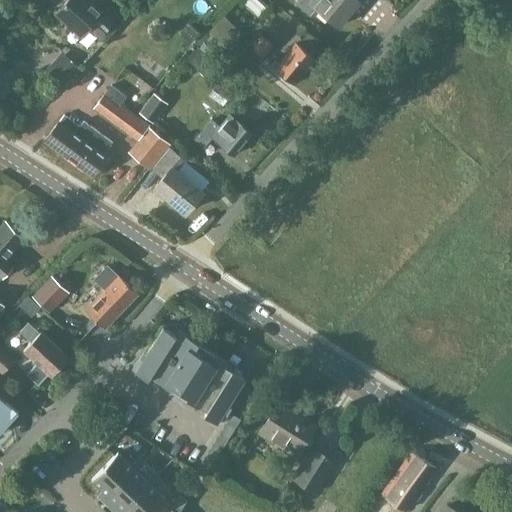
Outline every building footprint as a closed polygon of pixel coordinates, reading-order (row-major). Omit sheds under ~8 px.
[(68,0),(55,15),(79,36),(88,27),(99,37),(117,17),(107,8),(102,13),(86,0),(68,0)] [(296,0),(294,3),(309,15),(315,8),(338,27),(358,3),(355,0),(296,0)] [(209,32),(225,48),(240,33),(224,17),(209,32)] [(307,33),(298,43),(313,55),(321,45),(307,33)] [(254,48),(253,49),(262,57),(272,45),(263,38),(261,40),(254,48)] [(275,59),(271,64),(275,67),(294,83),(314,60),(313,60),(315,57),(313,55),(303,47),(298,43),(295,41),(294,43),(295,44),(279,62),(275,59)] [(205,44),(200,50),(207,57),(212,52),(205,44)] [(189,57),(187,59),(204,76),(215,66),(197,49),(189,57)] [(147,124),(134,114),(134,115),(120,104),(126,97),(110,85),(93,107),(136,140),(148,125),(147,124)] [(209,96),(222,106),(231,95),(217,85),(209,96)] [(153,93),(138,113),(152,123),(167,103),(153,93)] [(60,121),(59,121),(45,139),(94,176),(108,158),(104,154),(112,143),(83,121),(79,127),(64,116),(60,121)] [(211,119),(194,139),(204,147),(212,137),(233,155),(251,134),(230,116),(220,127),(211,119)] [(169,144),(150,128),(130,153),(149,168),(169,144)] [(186,162),(171,149),(153,170),(163,178),(154,188),(185,213),(202,193),(177,172),(186,162)] [(275,215),(284,223),(290,216),(281,209),(275,215)] [(0,277),(1,279),(11,267),(4,261),(24,239),(5,222),(0,227),(0,277)] [(87,307),(94,315),(105,325),(137,293),(118,275),(87,307)] [(32,297),(49,313),(64,298),(46,282),(32,297)] [(28,323),(20,332),(31,342),(24,350),(36,362),(25,374),(37,385),(48,373),(52,376),(69,358),(42,333),(41,334),(28,323)] [(149,376),(169,389),(206,411),(203,415),(216,423),(244,379),(224,366),(227,361),(186,335),(182,340),(162,327),(135,371),(147,379),(149,376)] [(0,371),(3,374),(15,362),(0,348),(0,371)] [(0,432),(18,413),(0,396),(0,432)] [(274,438),(299,453),(317,425),(279,401),(258,434),(271,442),(274,438)] [(195,472),(203,478),(240,419),(232,414),(195,472)] [(293,479),(315,493),(335,461),(312,447),(293,479)] [(381,494),(383,496),(405,511),(435,468),(411,451),(381,494)] [(117,453),(91,480),(101,490),(107,495),(133,468),(136,471),(145,463),(139,457),(130,465),(117,453)] [(133,468),(107,495),(123,511),(149,484),(152,486),(160,478),(154,472),(146,480),(136,471),(133,468)] [(149,484),(123,511),(152,511),(165,499),(152,486),(149,484)] [(302,490),(297,498),(304,501),(308,494),(302,490)] [(179,496),(173,506),(180,511),(186,501),(179,496)]
